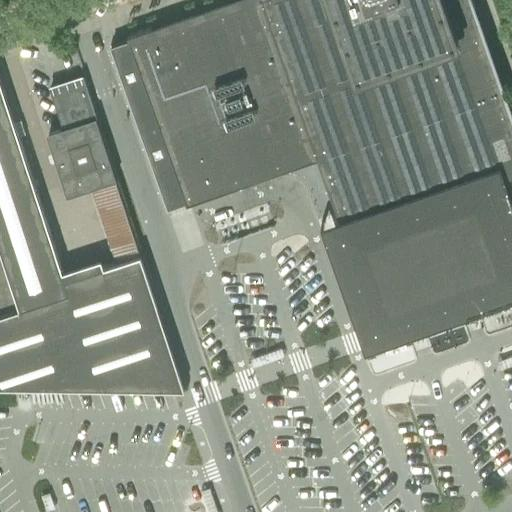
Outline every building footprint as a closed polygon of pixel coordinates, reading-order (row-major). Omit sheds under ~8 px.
[(248,0),(182,23),(235,186),(317,157),(338,217),(346,240),(372,315),(511,265),(511,114),(496,69),(471,0),(248,0)] [(110,44),(168,207),(185,201),(186,203),(235,186),(182,23),(153,34),(151,27),(127,35),(128,39),(111,45),(111,44),(110,44)] [(0,314),(0,384),(184,387),(140,253),(65,278),(0,77),(0,251),(19,309),(0,314)] [(68,192),(114,177),(115,177),(94,112),(83,77),(50,88),(63,128),(49,132),(68,192)] [(0,314),(19,309),(0,251),(0,314)] [(430,326),(432,349),(467,346),(466,327),(455,328),(454,324),(430,326)]
